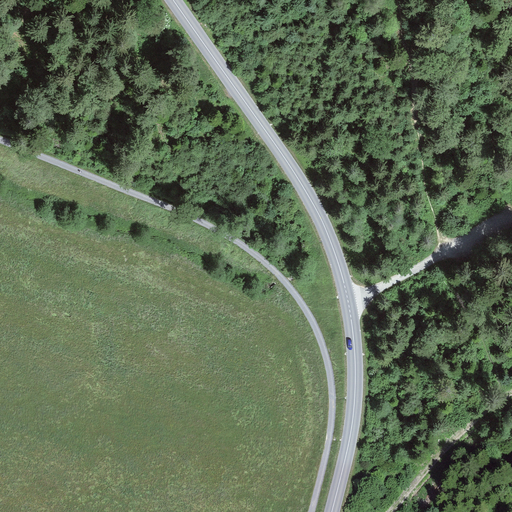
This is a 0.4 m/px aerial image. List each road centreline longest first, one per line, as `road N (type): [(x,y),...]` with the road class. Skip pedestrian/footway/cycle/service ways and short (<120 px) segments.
road 1 (tertiary): [(332,511),(356,379),(339,264),(301,181),(173,0)]
road 2 (track): [(312,511),(332,421),(331,381),(296,295),(246,247),(213,229),(0,139)]
road 3 (track): [(511,221),(350,306)]
